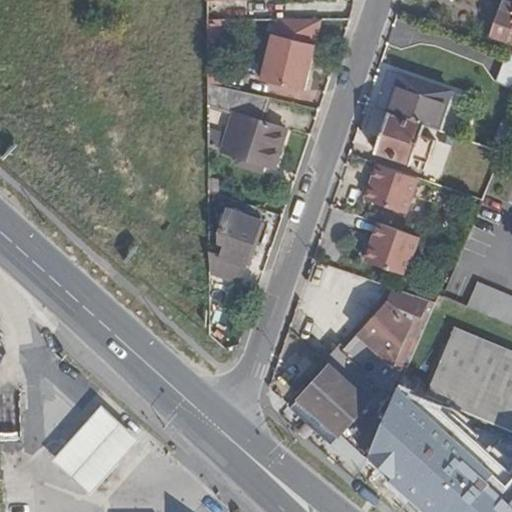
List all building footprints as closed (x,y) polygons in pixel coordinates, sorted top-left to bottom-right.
[(511,4),(503,2),(491,37),(507,43),(511,31),(511,30),(511,4)] [(312,68),(323,22),(275,22),(260,82),(306,92),(310,75),(306,75),(308,67),(312,68)] [(391,73),(387,86),(398,90),(402,76),(391,73)] [(398,90),(387,86),(379,109),(389,113),(375,153),(411,166),(413,158),(426,163),(433,144),(420,139),(425,124),(438,128),(451,92),(402,76),(398,90)] [(256,124),(264,99),(209,86),(209,109),(235,117),(222,154),(272,171),(285,133),(256,124)] [(407,215),(420,180),(379,166),(367,201),(407,215)] [(210,254),(210,274),(241,284),(262,222),(231,211),(221,244),(226,246),(222,258),(210,254)] [(409,280),(423,242),(382,227),(368,265),(409,280)] [(511,299),(478,285),(468,308),(511,326),(511,299)] [(432,305),(395,291),(390,306),(307,394),(301,401),(367,461),(387,420),(395,403),(389,399),(432,305)] [(511,354),(454,331),(435,378),(511,409),(511,354)] [(361,474),(367,461),(301,401),(291,412),(361,474)] [(102,407),(54,461),(90,494),(138,440),(102,407)] [(394,414),(375,455),(397,465),(416,424),(394,414)]
